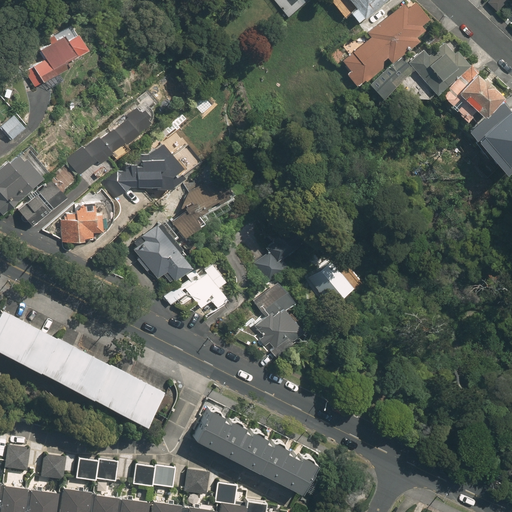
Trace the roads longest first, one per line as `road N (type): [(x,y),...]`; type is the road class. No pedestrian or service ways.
road 1 (secondary): [(511,511),(206,362)]
road 2 (secondary): [(206,362),(0,259)]
road 3 (residential): [(0,427),(92,447),(161,447),(170,438)]
road 4 (residential): [(170,438),(288,498)]
